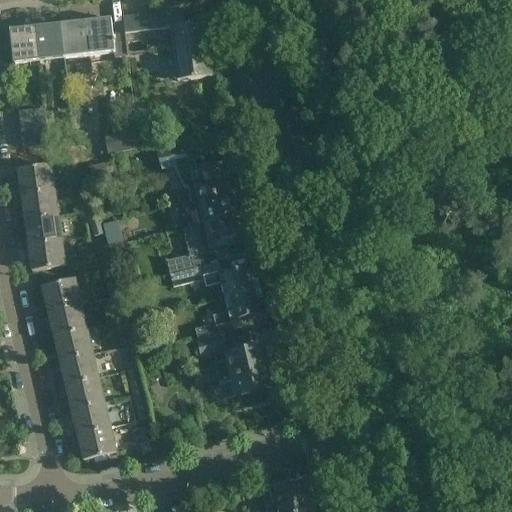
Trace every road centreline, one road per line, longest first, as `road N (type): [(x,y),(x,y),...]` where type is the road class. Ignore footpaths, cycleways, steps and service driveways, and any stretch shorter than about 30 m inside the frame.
road 1 (residential): [(352,435),(282,162),(255,0)]
road 2 (residential): [(57,497),(102,494),(352,435)]
road 3 (residential): [(57,497),(0,248)]
road 4 (track): [(511,39),(367,129),(302,157)]
